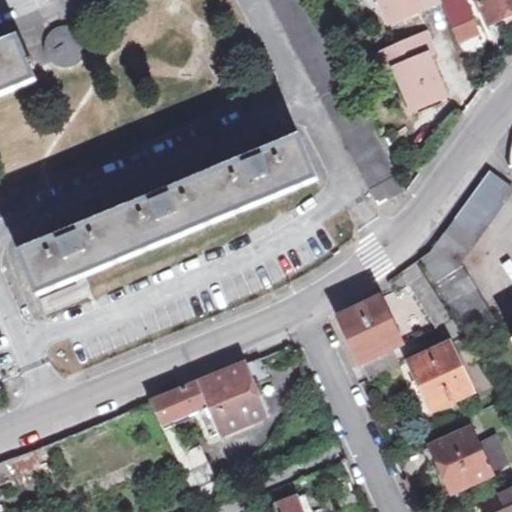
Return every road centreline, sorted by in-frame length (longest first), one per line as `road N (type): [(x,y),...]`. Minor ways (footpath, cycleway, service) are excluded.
road 1 (residential): [(0,436),(304,308)]
road 2 (residential): [(304,308),(387,248),(511,100)]
road 3 (residential): [(304,308),(396,511)]
